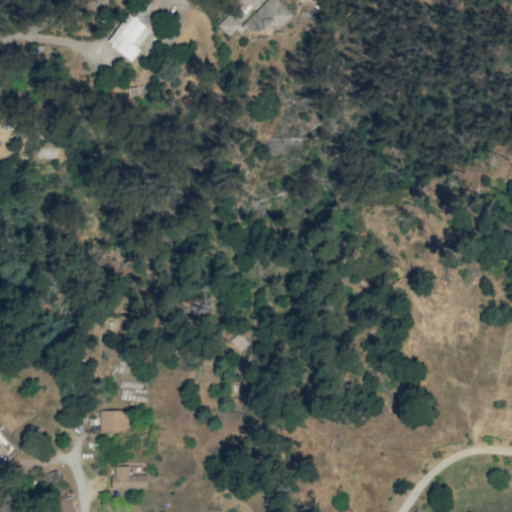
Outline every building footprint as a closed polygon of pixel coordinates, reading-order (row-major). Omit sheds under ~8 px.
[(268,0),(246,24),(257,34),(265,25),(271,31),(278,24),(281,28),(294,14),(279,0),(268,0)] [(232,36),(242,24),(230,13),(219,25),(232,36)] [(155,31),(131,14),(110,43),(133,60),(155,31)] [(127,410),(99,410),(100,433),(128,432),(127,410)] [(147,489),(146,474),(128,475),(128,466),(112,466),(113,489),(147,489)]
